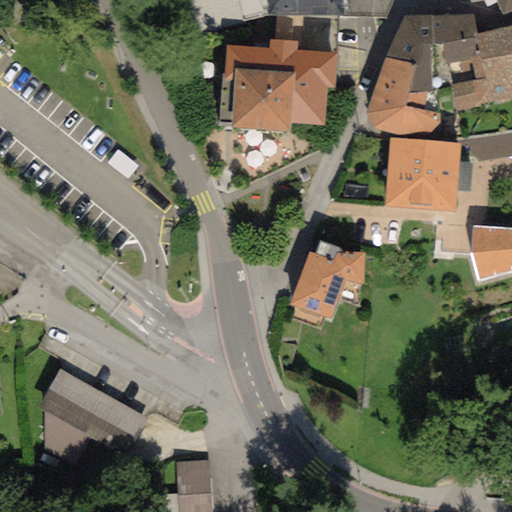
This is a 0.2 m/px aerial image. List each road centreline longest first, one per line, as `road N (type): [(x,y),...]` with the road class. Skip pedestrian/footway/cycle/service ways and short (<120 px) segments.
road 1 (residential): [(403,0),(281,267),(260,285),(230,293)]
road 2 (tertiary): [(230,293),(216,232),(113,0)]
road 3 (residential): [(0,316),(47,305),(219,397),(245,367)]
road 4 (secondary): [(375,511),(309,472),(280,441),(245,367)]
